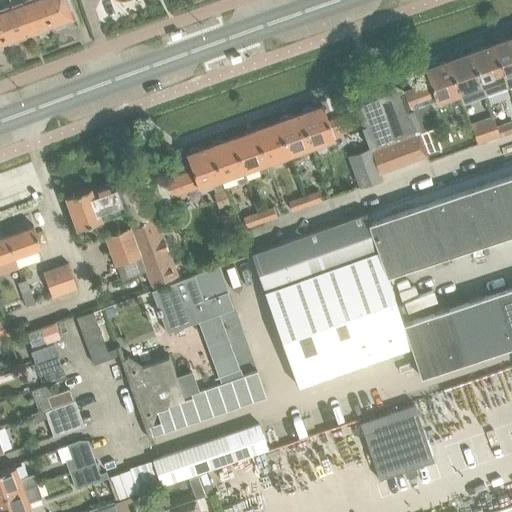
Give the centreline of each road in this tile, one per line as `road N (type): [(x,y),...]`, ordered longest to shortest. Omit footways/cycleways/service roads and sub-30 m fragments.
road 1 (primary): [(0,123),(340,0)]
road 2 (unclassified): [(511,352),(383,395),(380,382),(287,413),(283,401)]
road 3 (unclassified): [(283,401),(237,266)]
road 4 (unclassified): [(283,401),(160,443)]
